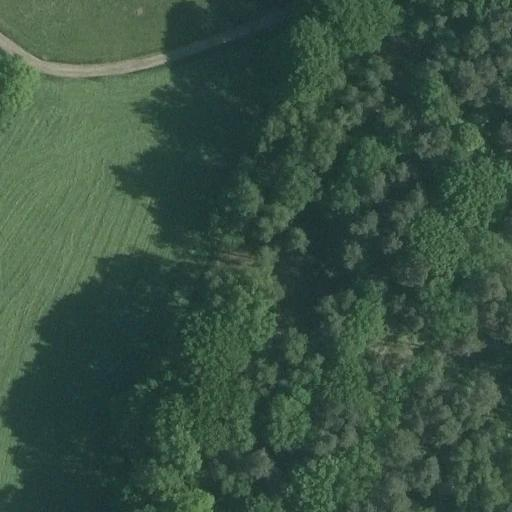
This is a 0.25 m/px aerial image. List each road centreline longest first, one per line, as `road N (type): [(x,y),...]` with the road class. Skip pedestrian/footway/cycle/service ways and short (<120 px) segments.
road 1 (track): [(511,159),(421,295),(316,391),(223,511)]
road 2 (track): [(306,0),(342,85),(344,118),(308,372),(316,391)]
road 3 (track): [(0,40),(35,60),(94,70),(144,62),(316,0)]
